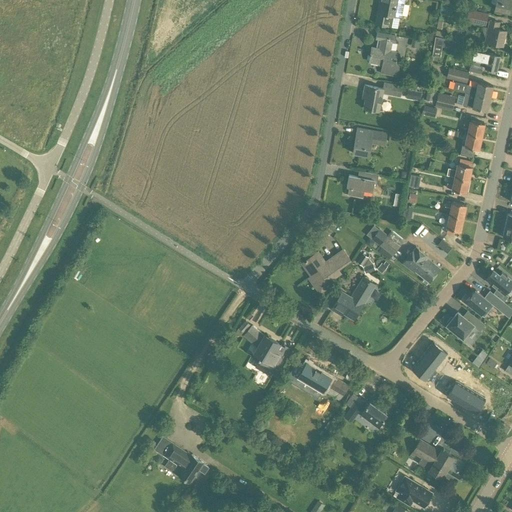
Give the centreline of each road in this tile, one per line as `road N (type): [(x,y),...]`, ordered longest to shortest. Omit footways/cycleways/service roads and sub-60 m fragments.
road 1 (residential): [(385,368),(246,288),(317,193),(351,0)]
road 2 (primary): [(133,0),(74,184),(0,322)]
road 3 (residential): [(385,368),(475,266),(511,100)]
road 4 (unclassified): [(109,0),(50,169)]
road 5 (residential): [(511,453),(385,368)]
